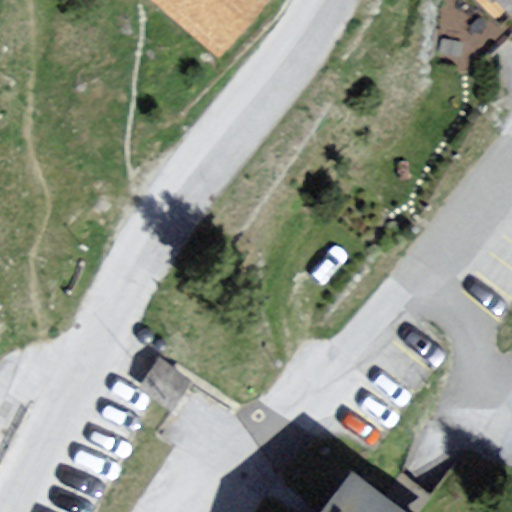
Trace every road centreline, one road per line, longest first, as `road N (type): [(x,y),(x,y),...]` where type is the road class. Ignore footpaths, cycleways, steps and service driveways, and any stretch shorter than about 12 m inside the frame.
road 1 (residential): [(338,0),(196,201),(97,387),(18,511)]
road 2 (residential): [(235,511),(340,367),(511,171)]
